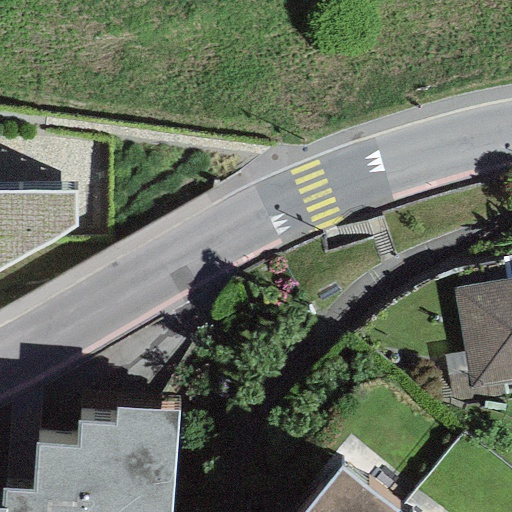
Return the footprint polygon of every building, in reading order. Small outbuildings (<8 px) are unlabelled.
[(0,271),(76,229),(76,192),(0,192),(0,271)] [(504,281),(511,280),(511,257),(501,259),(504,281)] [(511,280),(504,281),(452,288),(468,388),(511,381),(511,280)] [(170,511),(178,412),(115,408),(114,426),(78,423),(76,448),(35,445),(32,489),(0,487),(0,511),(170,511)] [(396,511),(340,468),(304,511),(396,511)]
